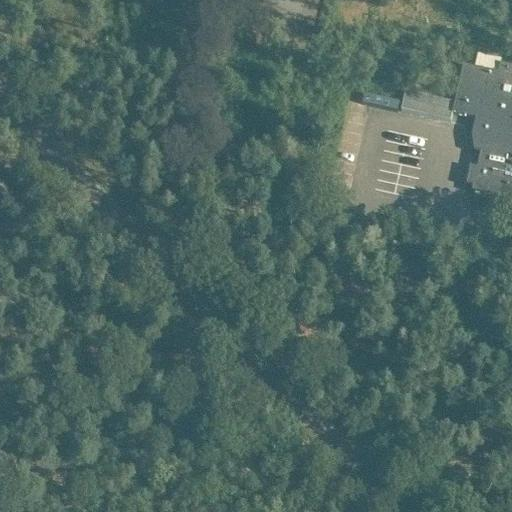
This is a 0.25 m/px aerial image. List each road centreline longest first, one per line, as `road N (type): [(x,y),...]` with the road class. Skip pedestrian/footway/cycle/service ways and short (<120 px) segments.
road 1 (tertiary): [(418,511),(0,76)]
road 2 (track): [(228,0),(190,153),(158,186)]
